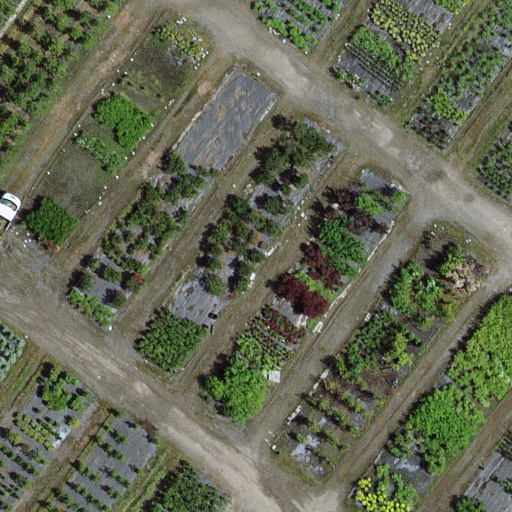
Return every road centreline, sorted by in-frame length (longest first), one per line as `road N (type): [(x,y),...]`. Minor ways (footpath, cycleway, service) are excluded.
road 1 (track): [(511,246),(201,0)]
road 2 (track): [(259,511),(0,303)]
